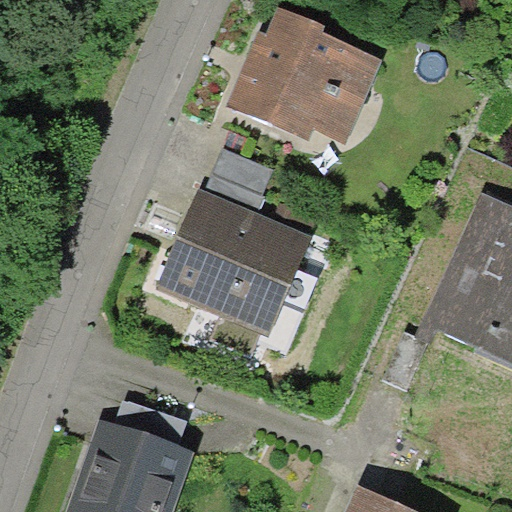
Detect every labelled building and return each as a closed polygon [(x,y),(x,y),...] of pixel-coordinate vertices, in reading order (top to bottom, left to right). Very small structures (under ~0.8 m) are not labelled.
[(368,59),(311,34),(313,30),(273,12),(261,37),(256,34),(222,106),(296,140),(301,126),(331,140),(368,59)] [(214,145),(203,172),(256,196),(268,169),(214,145)] [(245,223),(256,196),(203,172),(191,199),(245,223)] [(189,198),(153,280),(255,325),(291,243),(245,223),(191,199),(189,198)] [(511,215),(488,205),(431,326),(511,363),(511,215)] [(400,328),(379,373),(403,384),(424,339),(400,328)] [(165,511),(185,459),(172,455),(182,427),(125,406),(115,434),(104,429),(73,511),(165,511)] [(346,511),(396,511),(363,497),(355,493),(346,511)]
